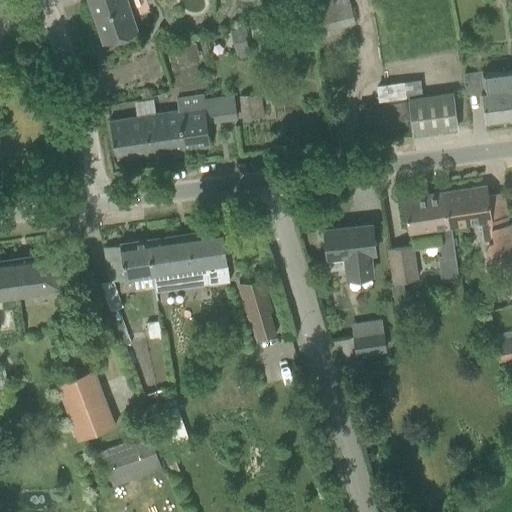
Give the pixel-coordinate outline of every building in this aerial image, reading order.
[(125,0),(96,0),(88,3),(103,44),(137,32),(125,0)] [(280,20),(286,40),(355,23),(349,0),(308,0),(311,12),(280,20)] [(172,45),(174,60),(195,58),(193,42),(172,45)] [(481,88),(482,102),(485,122),(511,118),(511,70),(481,74),(483,88),(481,88)] [(406,100),(409,99),(423,97),(421,80),(376,85),(378,101),(406,100)] [(260,93),(260,92),(240,95),(243,120),(261,117),(257,93),(260,93)] [(423,97),(409,99),(414,132),(453,126),(449,94),(423,97)] [(206,121),(221,119),(218,97),(203,99),(202,95),(177,99),(178,108),(167,110),(171,134),(180,133),(183,150),(210,146),(206,121)] [(408,120),(406,100),(378,101),(358,103),(361,126),(408,120)] [(116,159),(183,150),(180,133),(171,134),(167,110),(128,116),(108,121),(116,158),(115,158),(116,159)] [(511,226),(511,223),(508,224),(506,216),(491,219),(485,186),(444,192),(449,227),(452,227),(480,222),(483,242),(488,241),(489,250),(484,251),(487,265),(496,263),(498,272),(511,270),(511,226)] [(449,227),(444,192),(404,199),(409,233),(441,229),(444,253),(439,254),(442,278),(459,275),(456,255),(452,227),(449,227)] [(345,255),(347,277),(371,274),(369,252),(374,252),(371,224),(324,229),(327,257),(345,255)] [(226,264),(221,228),(147,239),(153,282),(206,274),(207,284),(228,280),(226,264)] [(153,282),(147,239),(119,243),(119,244),(103,247),(108,281),(119,279),(121,291),(135,289),(135,290),(154,288),(153,282)] [(419,279),(416,264),(413,245),(387,249),(393,283),(419,279)] [(63,290),(57,252),(11,258),(17,296),(63,290)] [(0,298),(17,296),(11,258),(0,259),(0,298)] [(256,338),(276,333),(269,311),(272,310),(262,275),(236,283),(247,318),(250,317),(256,338)] [(383,331),(352,336),(355,356),(386,351),(383,331)] [(511,331),(497,334),(498,339),(494,340),(498,363),(511,359),(511,331)] [(92,372),(56,387),(76,440),(113,426),(92,372)] [(8,385),(0,387),(0,411),(14,409),(8,385)] [(163,445),(185,440),(175,398),(153,403),(163,445)] [(105,489),(162,468),(149,433),(92,453),(105,489)]
